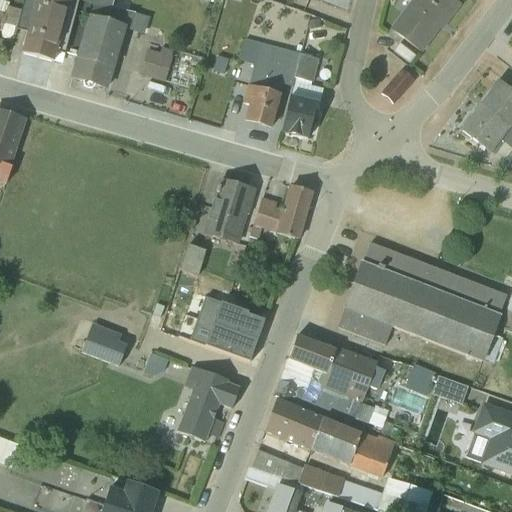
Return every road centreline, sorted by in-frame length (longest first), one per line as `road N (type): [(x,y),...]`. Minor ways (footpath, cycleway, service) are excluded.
road 1 (residential): [(337,186),(0,88)]
road 2 (residential): [(214,511),(337,186)]
road 3 (residential): [(379,152),(440,90),(507,0)]
road 4 (residential): [(365,0),(350,93),(379,152)]
road 5 (residential): [(379,152),(511,196)]
